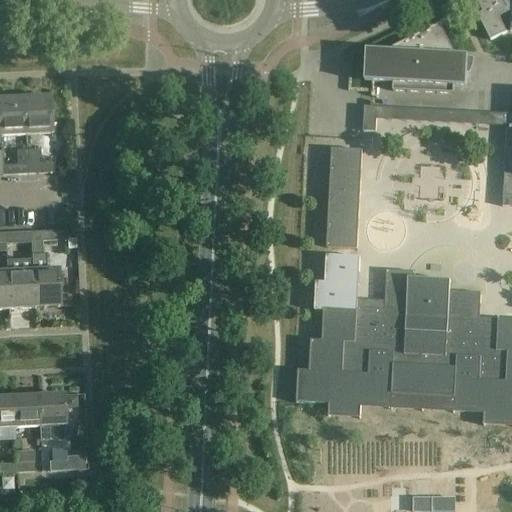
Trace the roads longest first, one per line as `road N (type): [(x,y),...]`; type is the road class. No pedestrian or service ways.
road 1 (tertiary): [(199,511),(215,166)]
road 2 (tertiary): [(215,166),(242,39)]
road 3 (tertiary): [(206,39),(215,166)]
